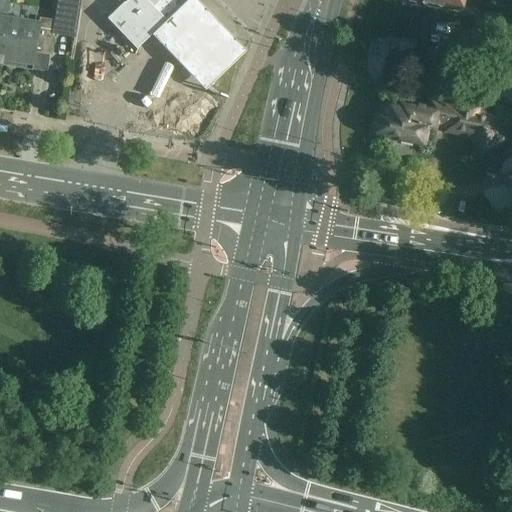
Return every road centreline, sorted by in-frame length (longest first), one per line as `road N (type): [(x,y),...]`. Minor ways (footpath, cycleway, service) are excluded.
road 1 (residential): [(0,171),(255,216)]
road 2 (secondary): [(295,228),(326,40),(320,12)]
road 3 (secondary): [(320,12),(288,67),(255,216)]
road 4 (secondary): [(275,339),(330,288),(355,276),(465,252)]
road 5 (secondary): [(255,216),(211,413)]
road 6 (tertiary): [(295,228),(465,252)]
road 7 (motorway): [(211,413),(168,488),(133,511)]
